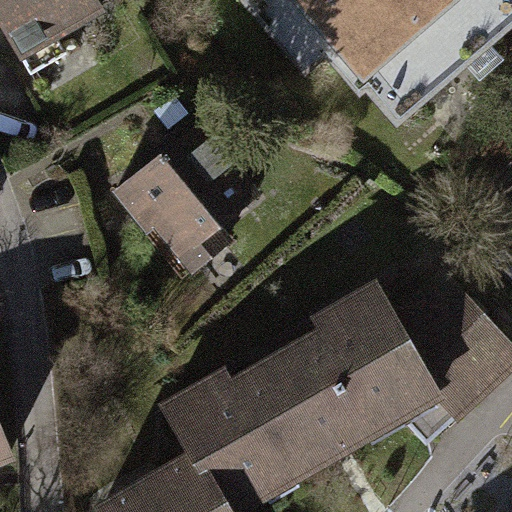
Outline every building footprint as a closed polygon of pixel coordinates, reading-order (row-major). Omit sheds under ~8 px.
[(0,0),(0,44),(14,67),(121,0),(0,0)] [(511,0),(244,0),(387,165),(511,57),(511,0)] [(210,119),(111,200),(193,299),(292,217),(210,119)] [(106,511),(225,511),(226,511),(431,398),(452,420),(511,363),(511,353),(442,280),(396,323),(377,289),(168,409),(195,455),(104,507),(106,511)] [(0,479),(14,473),(0,438),(0,479)]
